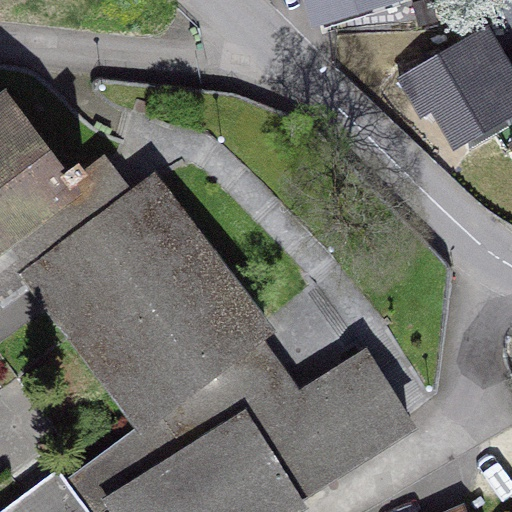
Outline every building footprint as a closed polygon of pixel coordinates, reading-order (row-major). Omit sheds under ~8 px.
[(395,2),(394,0),(310,0),(312,6),(323,2),(328,22),(395,2)] [(0,296),(29,274),(122,203),(95,167),(85,174),(78,164),(63,175),(7,100),(0,105),(0,296)] [(122,203),(29,274),(141,423),(143,425),(159,413),(246,348),(267,331),(151,180),(130,196),(122,203)] [(294,495),(408,424),(365,355),(285,406),(246,348),(159,413),(188,453),(110,502),(115,511),(283,511),(298,502),(294,495)] [(143,425),(141,423),(21,511),(115,511),(110,502),(188,453),(159,413),(143,425)]
